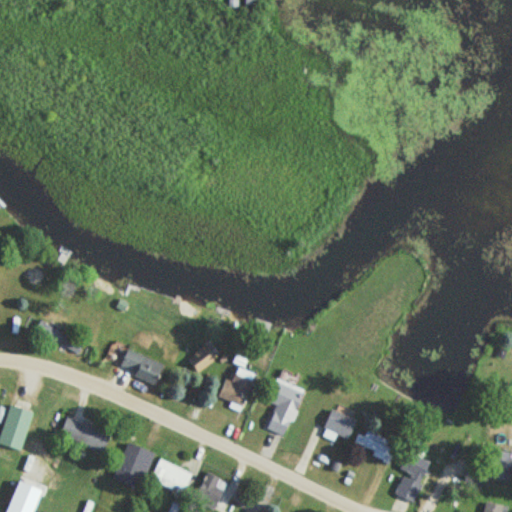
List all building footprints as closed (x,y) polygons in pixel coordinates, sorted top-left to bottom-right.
[(188,367),(202,377),(217,357),(203,346),(188,367)] [(162,364),(121,347),(113,366),(154,383),(162,364)] [(252,373),(235,367),(229,382),(221,379),(215,396),(240,406),(252,373)] [(301,390),(271,378),(262,401),(273,406),(263,429),(282,437),(301,390)] [(29,413),(5,406),(0,423),(0,446),(18,452),(29,413)] [(55,437),(101,451),(108,429),(62,415),(55,437)] [(355,432),(353,445),(371,448),(369,459),(391,463),(396,440),(355,432)] [(137,489),(152,454),(124,443),(109,478),(137,489)] [(393,495),(412,502),(428,462),(419,459),(422,453),(405,446),(396,470),(402,472),(393,495)] [(486,478),(511,478),(511,451),(486,451),(486,478)] [(148,481),(178,496),(189,474),(159,459),(148,481)] [(213,508),(225,482),(203,472),(191,498),(213,508)]
